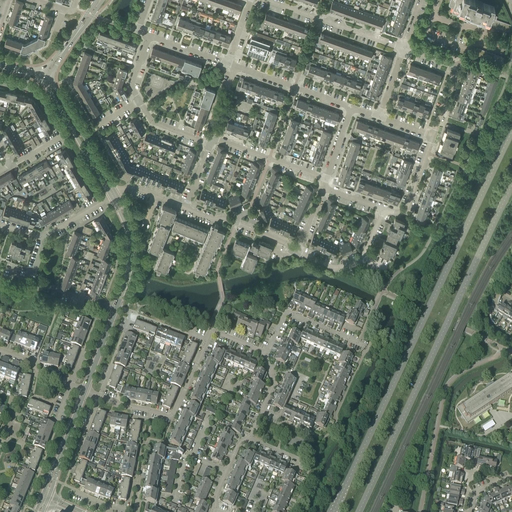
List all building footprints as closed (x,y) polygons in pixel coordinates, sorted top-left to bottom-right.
[(16,0),(14,6),(21,8),(23,3),(16,0)] [(223,9),(226,0),(220,0),(218,7),(223,9)] [(228,11),(231,2),(226,0),(223,9),(228,11)] [(450,0),(449,5),(449,7),(450,7),(453,8),(452,13),(452,14),(457,16),(457,14),(462,16),(462,17),(467,19),(469,14),(471,15),(472,14),(477,24),(489,28),(490,25),(493,18),(496,20),(497,16),(492,14),(494,7),(482,2),(476,0),(474,0),(450,0)] [(335,12),(338,3),(333,1),(330,10),(335,12)] [(409,9),(411,4),(402,1),(400,6),(409,9)] [(233,12),(236,3),(231,2),(228,11),(233,12)] [(163,12),(165,6),(156,3),(155,9),(163,12)] [(242,5),(236,3),(233,12),(239,14),(242,5)] [(340,13),(343,4),(338,3),(335,12),(340,13)] [(345,15),(348,6),(343,4),(340,13),(345,15)] [(20,14),(21,8),(14,6),(12,11),(20,14)] [(350,17),(353,8),(348,6),(345,15),(350,17)] [(407,14),(409,9),(400,6),(398,11),(407,14)] [(355,19),(359,10),(353,8),(350,17),(355,19)] [(166,13),(163,12),(155,9),(153,14),(164,18),(166,13)] [(361,21),(364,12),(359,10),(355,19),(361,21)] [(18,19),(20,14),(12,11),(10,17),(18,19)] [(405,19),(407,14),(398,11),(396,16),(405,19)] [(368,17),(369,14),(364,12),(361,21),(366,23),(368,17)] [(162,23),(164,18),(161,17),(153,14),(151,19),(162,23)] [(268,25),(271,16),(266,14),(263,23),(268,25)] [(371,24),(374,15),(369,14),(368,17),(366,23),(371,24)] [(46,15),(44,20),(51,23),(53,17),(46,15)] [(376,26),(379,17),(374,15),(371,24),(376,26)] [(182,29),(185,21),(180,19),(180,17),(178,16),(175,25),(177,26),(176,27),(182,29)] [(273,27),(277,18),(271,16),(268,25),(273,27)] [(404,24),(405,19),(396,16),(395,21),(404,24)] [(16,25),(18,19),(10,17),(8,22),(16,25)] [(384,19),(379,17),(376,26),(381,28),(384,19)] [(279,29),(282,20),(277,18),(273,27),(279,29)] [(49,29),(51,23),(44,20),(42,26),(49,29)] [(284,30),(287,21),(282,20),(279,29),(284,30)] [(187,31),(190,22),(185,21),(182,29),(187,31)] [(289,32),(292,23),(287,21),(284,30),(289,32)] [(402,29),(404,24),(395,21),(393,26),(402,29)] [(192,33),(195,24),(190,22),(187,31),(192,33)] [(294,34),(297,25),(292,23),(289,32),(294,34)] [(197,34),(200,26),(195,24),(192,33),(197,34)] [(299,36),(302,27),(297,25),(294,34),(299,36)] [(402,29),(393,26),(390,25),(388,30),(389,31),(393,32),(393,34),(395,33),(400,35),(402,29)] [(47,35),(49,29),(42,26),(40,32),(47,35)] [(202,36),(205,28),(200,26),(197,34),(202,36)] [(307,29),(302,27),(299,36),(304,38),(307,29)] [(207,38),(210,30),(205,28),(202,36),(207,38)] [(212,40),(215,31),(210,30),(207,38),(212,40)] [(217,42),(220,33),(215,31),(212,40),(217,42)] [(45,41),(47,35),(40,32),(38,38),(45,41)] [(102,43),(105,34),(100,32),(97,41),(102,43)] [(223,43),(226,35),(220,33),(217,42),(223,43)] [(107,44),(110,36),(105,34),(102,43),(101,45),(107,47),(108,44),(107,44)] [(323,44),(326,35),(321,34),(318,43),(323,44)] [(231,37),(226,35),(223,43),(228,45),(231,37)] [(328,46),(331,37),(326,35),(323,44),(328,46)] [(112,46),(115,38),(110,36),(107,44),(108,44),(112,46)] [(333,48),(337,39),(331,37),(328,46),(333,48)] [(10,48),(13,40),(7,38),(4,46),(10,48)] [(44,44),(45,41),(38,38),(31,41),(35,49),(37,49),(36,47),(44,44)] [(118,48),(121,40),(115,38),(112,46),(118,48)] [(270,44),(251,38),(246,52),(265,58),(270,44)] [(339,50),(342,41),(337,39),(333,48),(339,50)] [(16,50),(19,42),(13,40),(10,48),(16,50)] [(123,50),(126,41),(121,40),(118,48),(117,50),(122,52),(123,50)] [(35,49),(31,41),(25,44),(22,52),(25,53),(33,49),(34,50),(35,49)] [(128,52),(131,43),(126,41),(123,50),(128,52)] [(344,52),(347,43),(342,41),(339,50),(344,52)] [(22,52),(25,44),(19,42),(16,50),(22,52)] [(136,45),(131,43),(128,52),(133,53),(134,52),(136,45)] [(349,54),(352,44),(347,43),(344,52),(349,54)] [(354,55),(357,46),(352,44),(349,54),(354,55)] [(359,57),(362,48),(357,46),(354,55),(359,57)] [(155,57),(158,50),(152,48),(150,56),(155,57)] [(364,59),(367,50),(362,48),(359,57),(364,59)] [(272,61),(278,63),(282,52),(273,49),(270,56),(271,56),(271,55),(274,56),(272,61)] [(161,59),(163,52),(158,50),(155,57),(161,59)] [(373,52),(367,50),(364,59),(369,61),(373,52)] [(166,61),(169,54),(163,52),(161,59),(166,61)] [(287,54),(282,52),(278,63),(283,65),(286,56),(287,54)] [(171,63),(174,56),(169,54),(166,61),(171,63)] [(383,55),(381,60),(390,63),(392,58),(383,55)] [(177,65),(179,58),(174,56),(171,63),(177,65)] [(288,67),(291,58),(286,56),(283,65),(288,67)] [(182,67),(185,60),(179,58),(177,65),(182,67)] [(296,60),(291,58),(288,67),(293,69),(296,60)] [(190,72),(193,63),(185,60),(182,67),(182,69),(190,72)] [(388,68),(390,63),(381,60),(379,65),(388,68)] [(312,75),(315,67),(316,64),(308,61),(305,70),(308,71),(307,73),(312,75)] [(201,66),(193,63),(190,72),(198,75),(201,66)] [(412,75),(415,66),(410,64),(407,73),(412,75)] [(386,73),(388,68),(379,65),(377,70),(386,73)] [(317,77),(322,79),(325,71),(326,68),(321,66),(320,69),(317,77)] [(417,77),(420,68),(415,66),(412,75),(417,77)] [(82,82),(86,70),(79,67),(74,79),(76,80),(75,83),(73,83),(82,82)] [(120,67),(116,77),(124,80),(127,70),(120,67)] [(317,77),(320,69),(315,67),(312,75),(317,77)] [(423,78),(426,70),(420,68),(417,77),(423,78)] [(469,68),(467,74),(475,77),(478,78),(480,72),(469,68)] [(384,78),(386,73),(377,70),(375,75),(384,78)] [(428,80),(431,72),(426,70),(423,78),(428,80)] [(328,81),(331,72),(325,71),(322,79),(328,81)] [(333,83),(336,74),(331,72),(328,81),(333,83)] [(433,82),(436,74),(431,72),(428,80),(433,82)] [(338,84),(341,76),(336,74),(333,83),(338,84)] [(441,75),(436,74),(433,82),(438,84),(441,75)] [(474,82),(475,77),(467,74),(465,79),(473,82),(474,82)] [(348,88),(351,80),(352,77),(347,75),(346,78),(343,86),(348,88)] [(383,84),(384,78),(375,75),(374,80),(383,84)] [(343,86),(346,78),(341,76),(338,84),(343,86)] [(121,86),(124,80),(116,77),(113,87),(115,90),(121,86)] [(362,81),(357,79),(356,81),(353,90),(358,92),(362,81)] [(476,82),(474,82),(473,82),(465,79),(463,84),(474,88),(474,86),(475,86),(476,84),(475,84),(476,82)] [(245,91),(248,82),(243,80),(242,83),(238,82),(236,90),(239,91),(240,89),(245,91)] [(353,90),(356,81),(351,80),(348,88),(353,90)] [(381,89),(383,84),(374,80),(372,85),(381,89)] [(88,94),(82,82),(73,83),(75,83),(77,86),(75,87),(82,98),(88,94)] [(250,92),(253,84),(248,82),(245,91),(250,92)] [(255,94),(258,86),(253,84),(250,92),(255,94)] [(474,88),(463,84),(461,89),(472,93),(473,92),(473,91),(474,89),(474,88)] [(379,94),(381,89),(372,85),(370,90),(379,94)] [(127,97),(121,86),(115,90),(121,100),(127,97)] [(260,96),(263,88),(258,86),(255,94),(260,96)] [(206,88),(203,96),(212,99),(215,91),(206,88)] [(265,98),(268,89),(263,88),(260,96),(265,98)] [(271,100),(274,91),(268,89),(265,98),(271,100)] [(377,99),(379,94),(370,90),(367,89),(365,95),(367,95),(373,98),(377,99)] [(472,93),(461,89),(460,94),(468,97),(470,98),(471,97),(472,97),(472,95),(472,94),(472,93)] [(276,101),(279,93),(274,91),(271,100),(276,101)] [(284,95),(279,93),(276,101),(281,103),(284,95)] [(91,99),(88,94),(82,98),(85,103),(91,99)] [(400,94),(396,106),(401,107),(404,99),(405,96),(400,94)] [(468,97),(460,94),(458,99),(466,102),(469,103),(471,98),(470,98),(468,97)] [(29,104),(32,99),(27,98),(28,97),(22,96),(20,104),(25,105),(26,103),(29,104)] [(209,108),(212,99),(203,96),(200,105),(202,105),(209,108)] [(35,104),(32,99),(29,104),(30,107),(28,108),(31,113),(39,108),(36,103),(35,104)] [(94,103),(91,99),(85,103),(87,107),(94,103)] [(406,109),(409,101),(404,99),(401,107),(406,109)] [(466,102),(458,99),(456,104),(464,107),(466,102)] [(300,110),(303,102),(298,100),(297,102),(294,101),(292,106),(295,107),(295,108),(300,110)] [(411,111),(414,103),(409,101),(406,109),(411,111)] [(305,112),(308,103),(303,102),(300,110),(299,113),(304,115),(305,112)] [(97,108),(94,103),(87,107),(90,112),(97,108)] [(310,114),(313,105),(308,103),(305,112),(310,114)] [(416,113),(419,104),(414,103),(411,111),(416,113)] [(421,115),(424,106),(419,104),(416,113),(421,115)] [(463,112),(464,107),(456,104),(454,109),(463,112)] [(315,115),(318,107),(313,105),(310,114),(315,115)] [(430,108),(424,106),(421,115),(427,117),(430,108)] [(320,117),(323,109),(318,107),(315,115),(320,117)] [(42,113),(39,108),(31,113),(34,117),(42,113)] [(100,113),(97,108),(90,112),(93,117),(100,113)] [(325,119),(328,111),(323,109),(320,117),(325,119)] [(463,112),(454,109),(452,115),(455,116),(454,118),(463,121),(465,113),(463,112)] [(205,118),(207,113),(200,110),(198,116),(205,118)] [(330,123),(333,113),(328,111),(325,119),(325,121),(330,123)] [(269,112),(267,117),(275,120),(277,115),(269,112)] [(37,122),(46,116),(45,114),(43,115),(42,113),(34,117),(37,122)] [(339,114),(333,113),(330,123),(335,125),(336,123),(339,124),(341,117),(338,116),(339,114)] [(48,119),(46,116),(37,122),(39,127),(47,122),(46,120),(48,119)] [(131,127),(141,122),(139,119),(141,118),(140,116),(130,121),(131,124),(129,125),(131,127)] [(205,118),(198,116),(196,121),(203,124),(205,118)] [(273,125),(275,120),(267,117),(265,122),(273,125)] [(289,125),(297,128),(300,129),(302,123),(291,119),(289,125)] [(202,129),(203,124),(196,121),(194,127),(202,129)] [(359,131),(363,123),(357,121),(354,129),(359,131)] [(42,131),(51,126),(50,123),(48,124),(47,122),(39,127),(42,131)] [(135,131),(145,125),(144,123),(142,124),(141,122),(131,127),(132,130),(134,129),(135,131)] [(271,130),(273,125),(265,122),(263,127),(271,130)] [(230,133),(233,125),(228,123),(225,131),(230,133)] [(365,133),(368,125),(363,123),(359,131),(365,133)] [(146,128),(145,125),(135,131),(137,133),(135,134),(136,137),(146,131),(144,129),(146,128)] [(235,135),(238,126),(233,125),(230,133),(235,135)] [(244,125),(243,128),(240,137),(246,138),(246,137),(248,137),(251,128),(244,125)] [(296,130),(297,128),(289,125),(287,130),(295,133),(296,133),(297,131),(296,130)] [(370,135),(373,126),(368,125),(365,133),(370,135)] [(5,135),(13,131),(10,126),(2,130),(5,135)] [(53,128),(51,126),(42,131),(45,136),(53,132),(51,129),(53,128)] [(240,137),(243,128),(238,126),(235,135),(240,137)] [(375,137),(378,128),(373,126),(370,135),(375,137)] [(270,135),(271,130),(263,127),(261,132),(270,135)] [(380,139),(383,130),(378,128),(375,137),(380,139)] [(442,143),(439,152),(452,156),(460,133),(447,129),(444,138),(445,138),(444,143),(442,143)] [(293,138),(295,133),(287,130),(285,135),(293,138)] [(385,140),(388,132),(383,130),(380,139),(385,140)] [(15,135),(13,131),(5,135),(8,140),(15,135)] [(148,142),(152,132),(150,131),(149,133),(146,132),(142,142),(145,143),(146,141),(148,142)] [(322,131),(321,136),(329,139),(331,134),(322,131)] [(152,146),(157,136),(154,135),(155,133),(152,132),(148,142),(150,143),(150,145),(152,146)] [(270,135),(261,132),(259,132),(258,137),(259,137),(268,140),(270,135)] [(391,142),(394,134),(388,132),(385,140),(391,142)] [(106,138),(109,143),(116,139),(113,134),(106,138)] [(396,144),(399,136),(394,134),(391,142),(396,144)] [(18,140),(15,135),(8,140),(10,145),(18,140)] [(158,146),(162,136),(160,135),(159,137),(157,136),(152,146),(155,147),(156,145),(158,146)] [(162,150),(166,140),(164,139),(165,137),(162,136),(158,146),(160,147),(160,149),(162,150)] [(401,146),(404,138),(399,136),(396,144),(401,146)] [(266,146),(268,140),(259,137),(258,143),(266,146)] [(406,148),(409,139),(404,138),(401,146),(406,148)] [(119,143),(116,139),(109,143),(111,148),(119,143)] [(168,150),(172,140),(170,139),(169,141),(166,140),(162,150),(165,151),(166,149),(168,150)] [(411,150),(414,141),(409,139),(406,148),(411,150)] [(21,145),(18,140),(10,145),(13,149),(21,145)] [(175,141),(172,140),(168,150),(170,151),(169,153),(173,154),(177,144),(174,143),(175,141)] [(294,144),(292,143),(283,140),(281,145),(292,149),(293,149),(294,144)] [(325,149),(327,144),(319,141),(317,140),(315,146),(325,149)] [(352,141),(350,146),(358,149),(360,144),(352,141)] [(112,154),(122,148),(119,143),(111,148),(112,150),(111,151),(112,154)] [(24,150),(21,145),(13,149),(16,154),(24,150)] [(218,149),(216,154),(225,158),(227,153),(223,151),(224,148),(218,145),(216,149),(218,149)] [(292,149),(281,145),(280,150),(290,154),(292,149)] [(323,154),(325,149),(315,146),(313,151),(323,154)] [(117,157),(124,153),(122,148),(112,154),(114,156),(115,155),(117,157)] [(189,149),(187,154),(196,158),(197,153),(199,153),(201,150),(194,148),(193,151),(189,149)] [(57,154),(60,159),(68,155),(65,150),(61,152),(57,154)] [(322,159),(323,154),(313,151),(311,156),(313,156),(322,159)] [(354,160),(356,154),(348,152),(346,157),(354,160)] [(127,157),(124,153),(117,157),(119,162),(127,157)] [(193,163),(196,158),(187,154),(185,159),(193,163)] [(225,158),(216,154),(214,159),(223,163),(225,158)] [(63,164),(70,159),(68,155),(60,159),(63,164)] [(322,159),(313,156),(311,162),(320,165),(322,159)] [(130,162),(127,157),(119,162),(122,167),(123,166),(125,170),(130,166),(128,163),(130,162)] [(354,160),(346,157),(344,162),(353,165),(354,160)] [(65,168),(73,164),(70,159),(63,164),(65,168)] [(191,168),(193,163),(185,159),(183,164),(191,168)] [(223,163),(214,159),(212,164),(221,168),(223,163)] [(46,160),(42,163),(46,171),(51,168),(46,160)] [(404,160),(402,165),(410,168),(412,163),(404,160)] [(252,163),(250,168),(258,171),(260,166),(262,167),(264,164),(257,161),(256,164),(252,163)] [(353,165),(344,162),(342,167),(351,170),(353,165)] [(46,171),(42,163),(37,166),(41,174),(46,171)] [(68,173),(76,169),(73,164),(65,168),(68,173)] [(189,173),(191,168),(183,164),(181,169),(189,173)] [(221,168),(212,164),(210,170),(219,173),(221,168)] [(408,173),(410,168),(402,165),(400,164),(398,169),(400,170),(408,173)] [(135,175),(138,167),(133,165),(132,167),(130,166),(125,170),(130,172),(130,173),(135,175)] [(43,176),(41,174),(37,166),(32,169),(37,176),(38,179),(43,176)] [(434,166),(432,171),(441,174),(442,169),(434,166)] [(140,177),(143,169),(138,167),(135,175),(140,177)] [(351,170),(342,167),(341,172),(349,175),(351,170)] [(256,176),(258,171),(250,168),(248,173),(256,176)] [(272,172),(270,176),(278,180),(281,175),(277,173),(278,170),(272,168),(271,171),(272,172)] [(37,176),(32,169),(28,171),(32,179),(37,176)] [(71,178),(79,173),(76,169),(68,173),(71,178)] [(144,181),(148,171),(143,169),(140,177),(142,178),(141,180),(144,181)] [(219,173),(210,170),(208,175),(217,178),(219,173)] [(407,178),(408,173),(400,170),(398,175),(407,178)] [(32,179),(28,171),(23,174),(27,182),(32,179)] [(150,181),(153,173),(148,171),(144,181),(147,182),(148,180),(150,181)] [(443,175),(441,174),(432,171),(430,176),(439,179),(441,180),(443,175)] [(11,172),(6,175),(10,183),(15,180),(11,172)] [(351,175),(349,175),(341,172),(339,177),(347,180),(349,181),(351,175)] [(74,183),(81,178),(79,173),(71,178),(74,183)] [(154,185),(158,175),(153,173),(150,181),(152,182),(151,184),(154,185)] [(256,178),(256,176),(248,173),(246,178),(256,182),(257,179),(256,178)] [(27,182),(23,174),(18,177),(23,185),(27,182)] [(10,183),(6,175),(1,178),(5,185),(10,183)] [(160,185),(163,177),(158,175),(154,185),(157,186),(157,184),(160,185)] [(217,178),(208,175),(206,180),(214,183),(217,178)] [(405,183),(407,178),(398,175),(396,180),(405,183)] [(276,185),(278,180),(270,176),(268,181),(276,185)] [(437,185),(439,179),(430,176),(428,181),(437,185)] [(164,189),(168,179),(163,177),(160,185),(162,186),(161,188),(164,189)] [(344,188),(347,180),(339,177),(337,182),(339,183),(338,186),(344,188)] [(84,183),(81,178),(74,183),(76,187),(84,183)] [(255,185),(256,182),(246,178),(244,183),(252,186),(253,184),(255,185)] [(170,189),(173,181),(168,179),(164,189),(167,190),(168,188),(170,189)] [(174,193),(178,183),(173,181),(170,189),(172,190),(171,192),(174,193)] [(274,190),(276,185),(268,181),(267,183),(265,183),(264,185),(274,190)] [(361,191),(364,182),(359,181),(356,189),(361,191)] [(435,190),(437,185),(428,181),(427,187),(435,190)] [(368,189),(370,184),(364,182),(361,191),(366,193),(368,189)] [(87,188),(84,183),(76,187),(79,192),(87,188)] [(183,185),(178,183),(174,193),(177,194),(178,192),(180,193),(183,185)] [(251,189),(252,186),(244,183),(242,188),(252,192),(253,189),(251,189)] [(372,195),(375,186),(370,184),(368,189),(366,193),(372,195)] [(272,195),(274,190),(264,185),(263,188),(265,189),(264,191),(272,195)] [(306,186),(304,191),(312,195),(314,190),(316,191),(317,188),(311,185),(309,188),(306,186)] [(377,196),(380,188),(375,186),(372,195),(377,196)] [(433,195),(435,190),(427,187),(425,192),(433,195)] [(89,192),(87,188),(79,192),(82,197),(89,192)] [(251,195),(252,192),(242,188),(240,193),(248,196),(249,194),(251,195)] [(382,198),(385,190),(380,188),(377,196),(382,198)] [(387,200),(390,192),(385,190),(382,198),(387,200)] [(207,193),(202,191),(200,194),(197,193),(195,200),(198,201),(199,199),(204,201),(207,193)] [(272,195),(264,191),(263,193),(261,192),(259,195),(269,200),(272,195)] [(309,200),(312,195),(304,191),(301,196),(309,200)] [(92,197),(89,192),(82,197),(84,201),(92,197)] [(392,202),(395,193),(390,192),(387,200),(392,202)] [(433,195),(425,192),(423,197),(431,200),(434,201),(436,196),(433,195)] [(212,195),(207,193),(204,201),(206,202),(205,204),(208,205),(212,195)] [(401,195),(395,193),(392,202),(397,204),(401,195)] [(238,194),(233,196),(236,204),(244,201),(243,198),(240,199),(238,194)] [(214,205),(217,197),(212,195),(208,205),(211,206),(211,204),(214,205)] [(267,205),(269,200),(259,195),(258,198),(260,199),(259,201),(267,205)] [(236,204),(233,196),(228,198),(230,203),(227,205),(229,208),(236,204)] [(307,205),(309,200),(301,196),(299,201),(307,205)] [(218,209),(222,199),(217,197),(214,205),(216,206),(215,208),(218,209)] [(430,205),(431,200),(423,197),(421,202),(430,205)] [(328,202),(326,207),(334,211),(336,205),(333,204),(334,201),(328,198),(326,201),(328,202)] [(227,201),(222,199),(218,209),(221,210),(221,208),(224,209),(227,201)] [(69,200),(65,203),(69,211),(74,208),(69,200)] [(305,210),(307,205),(299,201),(297,206),(305,210)] [(428,210),(430,205),(421,202),(419,207),(428,210)] [(69,211),(65,203),(60,206),(64,214),(69,211)] [(259,209),(261,214),(270,211),(268,206),(263,208),(262,205),(259,207),(260,209),(259,209)] [(64,214),(60,206),(55,208),(60,216),(64,214)] [(163,239),(168,228),(175,210),(163,206),(158,218),(157,218),(155,222),(158,223),(148,248),(158,252),(163,241),(164,241),(165,239),(163,239)] [(303,215),(305,210),(297,206),(295,211),(303,215)] [(332,215),(334,211),(326,207),(324,212),(332,215)] [(426,215),(428,210),(419,207),(418,212),(426,215)] [(60,216),(55,208),(50,211),(55,219),(60,216)] [(55,219),(50,211),(46,214),(50,222),(55,219)] [(272,216),(270,211),(261,214),(263,220),(264,222),(268,221),(267,218),(272,216)] [(303,215),(295,211),(292,216),(300,220),(303,215)] [(330,220),(332,215),(324,212),(322,217),(330,220)] [(426,215),(418,212),(416,218),(418,218),(416,222),(424,224),(427,216),(426,215)] [(50,222),(46,214),(41,217),(46,225),(50,222)] [(361,217),(359,222),(367,225),(369,221),(371,221),(373,218),(366,215),(365,218),(361,217)] [(97,226),(105,222),(103,219),(105,218),(103,216),(94,221),(97,226)] [(327,225),(330,220),(322,217),(319,222),(327,225)] [(171,228),(203,240),(207,230),(201,228),(202,227),(200,226),(199,228),(189,223),(189,222),(188,221),(187,223),(175,218),(171,228)] [(272,230),(276,220),(271,218),(268,226),(270,227),(269,229),(272,230)] [(404,223),(395,218),(393,223),(394,224),(393,225),(389,223),(386,231),(389,232),(385,240),(379,237),(378,241),(381,242),(379,246),(383,248),(383,250),(382,249),(379,254),(388,258),(390,254),(393,255),(397,246),(394,244),(398,236),(401,238),(405,228),(402,227),(404,223)] [(278,230),(281,222),(276,220),(272,230),(275,231),(276,229),(278,230)] [(107,226),(105,222),(97,226),(100,231),(107,226)] [(282,234),(286,224),(281,222),(278,230),(280,231),(279,233),(282,234)] [(327,225),(319,222),(317,227),(325,230),(327,225)] [(365,230),(367,225),(359,222),(357,227),(365,230)] [(196,263),(195,264),(196,265),(194,270),(196,271),(194,275),(197,276),(199,272),(204,274),(217,244),(218,244),(223,232),(220,230),(221,227),(218,225),(215,223),(213,228),(212,227),(202,251),(201,250),(200,252),(201,253),(197,263),(196,263)] [(288,235),(291,227),(286,224),(282,234),(284,235),(285,234),(288,235)] [(110,231),(107,226),(100,231),(102,236),(104,234),(106,237),(112,237),(109,231),(110,231)] [(296,229),(291,227),(288,235),(293,237),(292,238),(295,239),(296,236),(293,235),(296,229)] [(364,232),(365,230),(357,227),(355,232),(365,236),(366,233),(364,232)] [(74,232),(72,237),(80,240),(82,235),(74,232)] [(364,239),(365,236),(355,232),(352,237),(361,240),(362,238),(364,239)] [(314,246),(318,238),(313,236),(310,242),(307,241),(306,244),(309,245),(309,244),(314,246)] [(78,245),(80,240),(72,237),(70,242),(78,245)] [(110,242),(112,237),(106,237),(105,240),(103,239),(101,244),(109,247),(111,242),(110,242)] [(358,245),(361,240),(352,237),(350,242),(358,245)] [(318,250),(323,240),(318,238),(314,246),(317,247),(316,249),(318,250)] [(25,242),(21,241),(17,240),(16,243),(12,242),(8,251),(13,253),(12,256),(22,259),(23,256),(27,257),(30,248),(25,246),(25,247),(23,247),(25,242)] [(244,255),(248,245),(235,240),(231,250),(244,255)] [(324,250),(328,242),(323,240),(318,250),(321,251),(322,249),(324,250)] [(255,251),(267,257),(271,247),(259,241),(257,244),(256,244),(256,243),(253,242),(250,247),(255,249),(255,251)] [(76,250),(78,245),(70,242),(68,247),(76,250)] [(328,254),(333,244),(328,242),(324,250),(326,251),(326,253),(328,254)] [(349,242),(344,244),(347,252),(352,250),(355,249),(354,246),(351,247),(349,242)] [(107,252),(109,247),(101,244),(99,249),(107,252)] [(338,247),(333,244),(328,254),(331,256),(332,254),(334,255),(338,247)] [(347,252),(344,244),(339,246),(341,251),(338,252),(339,255),(342,254),(347,252)] [(75,255),(76,250),(68,247),(66,252),(75,255)] [(157,259),(157,261),(158,262),(156,267),(157,268),(156,272),(159,273),(160,269),(166,271),(173,252),(163,248),(159,260),(157,259)] [(106,255),(107,252),(99,249),(97,255),(107,259),(108,256),(106,255)] [(251,270),(255,262),(256,258),(246,253),(241,266),(251,270)] [(72,256),(70,261),(78,264),(80,259),(72,256)] [(102,258),(100,264),(111,267),(112,265),(110,264),(111,262),(102,258)] [(76,269),(78,264),(70,261),(68,266),(76,269)] [(111,267),(100,264),(99,269),(107,272),(108,270),(110,270),(111,267)] [(74,274),(76,269),(68,266),(66,271),(74,274)] [(106,274),(107,272),(99,269),(97,274),(107,278),(108,275),(106,274)] [(74,274),(66,271),(64,276),(72,280),(74,274)] [(107,278),(97,274),(95,279),(103,282),(104,280),(106,280),(107,278)] [(70,285),(72,280),(64,276),(62,282),(70,285)] [(102,284),(103,282),(95,279),(93,284),(103,288),(104,285),(102,284)] [(69,290),(70,285),(62,282),(60,287),(69,290)] [(102,291),(103,288),(93,284),(91,289),(99,292),(100,290),(102,291)] [(97,297),(99,292),(91,289),(89,294),(97,297)] [(295,304),(297,305),(302,294),(300,294),(299,295),(296,294),(296,292),(294,292),(287,309),(291,310),(293,305),(294,305),(295,304)] [(299,314),(306,298),(303,296),(303,295),(302,294),(297,305),(300,306),(297,313),(299,314)] [(307,309),(312,299),(310,298),(310,299),(306,298),(299,314),(301,315),(304,308),(307,309)] [(315,305),(316,302),(313,301),(313,299),(312,299),(307,309),(310,310),(307,317),(309,318),(315,305)] [(498,313),(503,316),(508,308),(511,303),(509,302),(507,304),(506,303),(505,306),(503,305),(501,308),(498,306),(494,313),(497,315),(498,313)] [(503,316),(508,319),(511,311),(511,310),(510,309),(511,307),(511,306),(511,304),(511,303),(508,308),(503,316)] [(316,316),(321,306),(319,305),(318,306),(315,305),(309,318),(311,319),(313,315),(316,316)] [(319,322),(325,309),(322,308),(322,306),(321,306),(316,316),(319,318),(317,322),(319,322)] [(361,314),(362,311),(355,308),(354,309),(353,313),(357,316),(361,317),(362,314),(361,314)] [(326,321),(330,310),(329,309),(328,311),(325,309),(319,322),(321,323),(323,319),(326,321)] [(329,327),(335,313),(332,312),(332,310),(330,310),(326,321),(329,322),(327,326),(329,327)] [(353,313),(348,311),(346,316),(355,321),(357,316),(353,313)] [(270,324),(268,323),(261,320),(258,326),(247,321),(248,318),(235,312),(233,319),(239,321),(236,327),(248,333),(247,336),(253,338),(254,335),(261,338),(265,329),(268,330),(270,324)] [(336,325),(340,314),(339,314),(338,315),(335,313),(329,327),(331,328),(333,324),(336,325)] [(342,315),(340,314),(336,325),(339,326),(337,330),(339,331),(343,322),(345,318),(341,316),(342,315)] [(355,321),(346,316),(345,318),(343,322),(353,326),(355,321)] [(80,318),(78,324),(88,328),(91,322),(80,318)] [(143,334),(147,325),(143,324),(136,322),(133,330),(138,332),(143,334)] [(87,333),(88,328),(78,324),(76,329),(87,333)] [(150,327),(147,325),(143,334),(149,336),(154,337),(157,330),(150,327)] [(305,343),(310,332),(307,331),(309,327),(306,326),(302,335),(300,339),(304,341),(303,342),(305,343)] [(85,338),(87,333),(76,329),(74,334),(85,338)] [(160,341),(164,331),(159,329),(155,339),(160,341)] [(311,344),(317,330),(314,329),(313,333),(310,332),(305,343),(307,344),(307,342),(311,344)] [(315,347),(320,336),(317,335),(319,331),(317,330),(311,344),(314,345),(313,346),(315,347)] [(164,345),(165,343),(169,333),(164,331),(160,341),(159,343),(164,345)] [(302,335),(292,331),(290,336),(298,339),(300,340),(300,339),(302,335)] [(11,342),(14,335),(6,332),(2,343),(8,345),(9,341),(11,342)] [(19,345),(24,335),(19,333),(17,337),(14,335),(11,342),(15,343),(14,346),(16,346),(16,344),(19,345)] [(170,345),(174,335),(169,333),(165,343),(170,345)] [(320,348),(326,334),(324,333),(322,337),(320,336),(315,347),(317,348),(317,346),(320,348)] [(83,343),(85,338),(74,334),(72,339),(83,343)] [(126,334),(124,339),(135,343),(137,338),(133,336),(131,335),(126,334)] [(325,351),(330,341),(327,339),(328,335),(326,334),(320,348),(324,349),(323,351),(325,351)] [(25,347),(29,337),(24,335),(19,345),(25,347)] [(175,347),(179,336),(174,335),(170,345),(175,347)] [(184,338),(179,336),(175,347),(181,349),(183,343),(184,341),(184,338)] [(297,346),(300,340),(298,339),(290,336),(288,341),(293,343),(293,344),(297,346)] [(30,349),(34,339),(29,337),(25,347),(30,349)] [(292,347),(293,344),(293,343),(288,341),(282,338),(281,341),(283,342),(282,345),(292,349),(293,348),(292,347)] [(330,352),(336,339),(334,338),(332,342),(330,341),(325,351),(327,352),(327,351),(330,352)] [(42,342),(34,339),(30,349),(35,351),(37,348),(40,349),(42,342)] [(81,348),(83,343),(72,339),(70,344),(81,348)] [(135,343),(124,339),(122,344),(133,348),(135,343)] [(335,356),(340,345),(337,344),(339,340),(336,339),(330,352),(334,354),(333,355),(335,356)] [(342,346),(340,345),(335,356),(336,356),(337,355),(341,357),(342,353),(346,343),(344,342),(342,346)] [(187,347),(185,353),(193,356),(195,353),(195,352),(197,346),(190,343),(188,347),(187,347)] [(133,348),(122,344),(120,349),(131,353),(133,348)] [(292,351),(292,349),(282,345),(280,347),(278,346),(277,349),(289,354),(290,350),(292,351)] [(69,351),(67,356),(75,360),(77,356),(76,356),(79,349),(71,346),(69,351)] [(229,362),(233,352),(230,351),(232,347),(229,346),(226,353),(225,356),(224,360),(229,362)] [(129,358),(131,353),(120,349),(118,354),(129,358)] [(287,357),(289,354),(277,349),(276,351),(278,352),(277,354),(288,359),(289,357),(287,357)] [(234,364),(239,351),(237,350),(235,354),(233,352),(229,362),(234,364)] [(239,366),(243,357),(240,356),(241,351),(239,351),(234,364),(239,366)] [(215,352),(213,357),(221,360),(223,361),(224,360),(225,356),(223,355),(220,354),(219,354),(219,353),(217,352),(215,352)] [(192,360),(193,356),(185,353),(183,358),(181,363),(189,366),(191,360),(192,360)] [(344,354),(342,353),(341,357),(340,358),(349,362),(352,357),(344,354)] [(127,363),(129,358),(118,354),(116,359),(127,363)] [(243,368),(249,355),(247,354),(245,358),(243,357),(239,366),(243,368)] [(288,359),(277,354),(276,357),(274,356),(273,359),(285,364),(286,360),(287,361),(288,359)] [(249,371),(253,361),(250,360),(252,356),(249,355),(243,368),(242,371),(248,373),(249,371)] [(74,363),(75,360),(67,356),(65,362),(63,367),(71,370),(74,363)] [(221,360),(213,357),(211,362),(218,365),(221,366),(223,361),(221,360)] [(0,375),(5,378),(9,367),(6,366),(6,365),(7,364),(9,359),(6,358),(0,373),(0,375)] [(255,362),(253,361),(249,371),(254,373),(259,359),(257,358),(255,362)] [(349,362),(340,358),(338,363),(342,365),(347,367),(349,362)] [(125,369),(127,363),(116,359),(114,365),(125,369)] [(9,379),(16,361),(13,360),(11,366),(12,367),(12,368),(9,367),(5,378),(9,379)] [(19,363),(16,361),(9,379),(15,381),(17,376),(18,374),(19,371),(16,370),(16,368),(18,368),(19,363)] [(216,369),(218,365),(211,362),(208,361),(206,366),(216,370),(217,369),(216,369)] [(179,364),(177,369),(187,374),(189,368),(179,364)] [(341,368),(337,366),(336,369),(349,374),(351,371),(353,372),(354,370),(347,367),(342,365),(341,368)] [(112,373),(111,377),(120,380),(122,375),(121,374),(123,369),(115,366),(113,373),(112,373)] [(216,370),(206,366),(204,371),(213,375),(215,371),(216,371),(216,370)] [(187,374),(177,369),(175,374),(185,379),(187,374)] [(265,373),(256,369),(253,374),(255,375),(263,378),(265,373)] [(349,374),(336,369),(335,370),(339,372),(338,375),(349,380),(350,378),(348,377),(349,374)] [(212,379),(213,375),(204,371),(202,376),(212,380),(213,379),(212,379)] [(183,384),(185,379),(175,374),(173,379),(183,384)] [(261,383),(263,378),(255,375),(253,374),(251,379),(253,380),(255,381),(261,383)] [(21,380),(20,386),(29,388),(30,384),(31,377),(23,375),(22,381),(21,380)] [(349,380),(338,375),(336,378),(332,376),(331,378),(345,384),(346,381),(348,382),(349,380)] [(478,396),(477,395),(457,408),(467,423),(487,409),(486,408),(511,391),(511,375),(510,377),(510,375),(478,396)] [(212,380),(202,376),(199,381),(209,385),(211,381),(212,380)] [(283,381),(285,382),(294,386),(296,381),(285,376),(283,381)] [(120,380),(111,377),(109,380),(110,381),(109,382),(111,383),(109,388),(115,390),(114,392),(120,394),(123,388),(118,386),(120,380)] [(344,387),(345,384),(331,378),(331,380),(334,382),(333,385),(345,390),(346,388),(344,387)] [(180,389),(183,384),(173,379),(170,384),(180,389)] [(209,385),(199,381),(197,386),(208,390),(208,389),(207,388),(209,385)] [(265,385),(261,383),(255,381),(254,385),(253,384),(252,386),(262,390),(265,385)] [(285,382),(283,387),(292,391),(294,386),(285,382)] [(344,392),(345,390),(333,385),(332,388),(328,386),(327,388),(340,394),(342,391),(344,392)] [(28,392),(29,388),(20,386),(19,392),(18,397),(26,399),(28,392)] [(169,391),(166,396),(174,400),(176,396),(179,390),(171,386),(169,391)] [(207,391),(208,390),(197,386),(195,391),(205,395),(206,391),(207,391)] [(260,395),(262,390),(252,386),(251,387),(252,387),(251,391),(260,395)] [(283,387),(280,392),(290,396),(292,391),(283,387)] [(339,397),(340,394),(327,388),(326,390),(330,392),(329,395),(331,396),(332,396),(341,400),(342,398),(339,397)] [(203,398),(205,395),(195,391),(193,396),(203,400),(204,399),(203,398)] [(260,395),(251,391),(249,395),(248,394),(248,396),(258,400),(260,395)] [(280,392),(278,397),(288,401),(290,396),(280,392)] [(173,404),(174,400),(166,396),(164,401),(164,402),(162,407),(170,410),(172,404),(173,404)] [(203,401),(203,400),(193,396),(191,401),(200,405),(202,401),(203,401)] [(258,400),(248,396),(247,397),(248,397),(247,401),(253,404),(256,405),(258,400)] [(339,402),(341,400),(332,396),(331,396),(329,401),(336,404),(337,401),(339,402)] [(288,401),(278,397),(276,402),(285,406),(288,401)] [(252,406),(253,404),(247,401),(245,400),(242,405),(249,408),(250,406),(252,406)] [(37,413),(40,404),(37,403),(36,403),(30,401),(27,409),(32,410),(32,411),(37,413)] [(335,406),(336,404),(329,401),(327,406),(335,409),(336,407),(335,406)] [(285,406),(276,402),(274,407),(281,410),(283,411),(285,407),(285,406)] [(44,406),(40,404),(37,413),(42,415),(42,414),(47,416),(50,408),(44,406)] [(191,404),(188,410),(197,413),(199,408),(191,404)] [(248,411),(249,408),(242,405),(240,410),(248,414),(249,411),(248,411)] [(286,419),(291,408),(289,407),(289,409),(285,407),(283,411),(280,419),(282,420),(283,417),(286,419)] [(290,423),(295,411),(292,410),(293,409),(291,408),(286,419),(289,420),(288,422),(290,423)] [(194,418),(197,413),(188,410),(186,414),(186,415),(193,417),(194,418)] [(95,417),(94,421),(103,424),(105,419),(104,419),(106,414),(98,411),(96,417),(95,417)] [(296,423),(301,412),(299,411),(298,413),(295,411),(290,423),(292,424),(293,422),(296,423)] [(331,416),(332,414),(325,411),(323,416),(327,418),(331,420),(332,417),(331,416)] [(300,427),(305,416),(302,414),(302,413),(301,412),(296,423),(299,424),(298,426),(300,427)] [(193,417),(186,415),(186,414),(183,413),(181,418),(192,423),(192,421),(191,421),(193,417)] [(323,416),(318,414),(316,419),(325,423),(327,418),(323,416)] [(244,421),(245,418),(238,415),(236,420),(244,424),(245,421),(244,421)] [(306,427),(310,416),(309,416),(308,417),(305,416),(300,427),(302,428),(303,426),(306,427)] [(312,417),(310,416),(306,427),(309,428),(308,431),(310,432),(315,420),(312,419),(312,417)] [(192,423),(181,418),(179,423),(188,427),(190,424),(191,424),(192,423)] [(325,423),(316,419),(313,424),(323,428),(325,423)] [(492,420),(482,427),(485,432),(495,425),(492,420)] [(44,421),(42,426),(52,430),(54,425),(46,422),(44,421)] [(101,430),(103,424),(94,421),(93,425),(90,431),(98,434),(100,429),(101,430)] [(131,426),(130,432),(139,434),(140,430),(141,423),(133,421),(132,426),(131,426)] [(187,431),(188,427),(179,423),(177,428),(187,432),(188,431),(187,431)] [(239,431),(241,428),(234,425),(231,430),(240,434),(241,431),(239,431)] [(50,435),(52,430),(42,426),(40,431),(50,435)] [(187,434),(187,432),(177,428),(175,433),(184,437),(186,433),(187,434)] [(224,429),(222,435),(231,439),(233,436),(234,436),(235,434),(224,429)] [(48,440),(50,435),(40,431),(38,436),(48,440)] [(89,432),(87,437),(97,441),(99,436),(89,432)] [(138,438),(139,434),(130,432),(129,438),(130,438),(129,443),(137,444),(138,438)] [(183,441),(184,437),(175,433),(172,438),(183,442),(184,441),(183,441)] [(230,441),(231,439),(222,435),(220,440),(231,444),(231,442),(230,441)] [(46,445),(48,440),(38,436),(36,441),(46,445)] [(95,447),(97,441),(87,437),(85,443),(95,447)] [(182,444),(183,442),(172,438),(170,443),(180,447),(181,443),(182,444)] [(231,444),(220,440),(218,445),(227,449),(228,446),(230,446),(231,444)] [(46,445),(36,441),(34,447),(44,451),(46,445)] [(93,452),(95,447),(85,443),(83,448),(93,452)] [(226,451),(227,449),(218,445),(216,449),(226,454),(227,452),(226,451)] [(91,457),(93,452),(83,448),(81,453),(91,457)] [(258,465),(263,454),(260,453),(262,449),(259,448),(253,461),(257,463),(257,464),(258,465)] [(32,454),(30,459),(39,462),(40,458),(43,452),(35,449),(33,454),(32,454)] [(225,456),(226,454),(216,449),(213,454),(223,459),(224,456),(225,456)] [(475,458),(477,451),(473,451),(473,452),(464,450),(462,459),(466,460),(471,461),(472,457),(475,458)] [(263,466),(269,452),(267,451),(266,455),(263,454),(258,465),(260,465),(260,464),(263,466)] [(486,469),(488,459),(479,458),(480,452),(477,451),(475,458),(479,459),(477,467),(486,469)] [(246,453),(243,458),(251,462),(255,454),(251,452),(249,455),(246,453)] [(268,469),(273,458),(270,457),(272,453),(269,452),(263,466),(267,467),(266,468),(268,469)] [(91,457),(81,453),(79,458),(89,462),(91,457)] [(222,461),(223,459),(213,454),(211,460),(222,464),(223,462),(222,461)] [(273,470),(279,456),(277,455),(275,459),(273,458),(268,469),(270,470),(270,468),(273,470)] [(278,475),(283,463),(280,462),(282,457),(279,456),(273,470),(272,472),(278,475)] [(497,461),(488,459),(486,469),(495,470),(497,462),(500,463),(501,456),(498,456),(497,461)] [(249,467),(251,462),(243,458),(241,463),(248,466),(249,467)] [(464,469),(466,460),(462,459),(457,458),(455,467),(451,466),(450,469),(457,471),(457,467),(464,469)] [(37,466),(39,462),(30,459),(28,464),(29,464),(27,469),(35,472),(37,466)] [(88,463),(80,460),(77,467),(76,471),(84,474),(86,469),(85,469),(88,463)] [(285,464),(283,463),(278,475),(279,475),(280,473),(284,474),(285,470),(289,461),(287,460),(285,464)] [(246,470),(248,466),(241,463),(238,462),(236,467),(246,472),(247,470),(246,470)] [(246,473),(246,472),(236,467),(234,472),(243,476),(245,472),(246,473)] [(456,474),(457,471),(450,469),(449,473),(453,473),(451,482),(461,484),(462,480),(463,475),(456,474)] [(24,470),(22,476),(32,480),(32,478),(33,479),(34,476),(33,475),(33,474),(24,470)] [(287,471),(285,470),(284,474),(283,476),(293,480),(295,481),(297,475),(287,471)] [(82,480),(84,474),(76,471),(74,475),(74,476),(76,477),(74,482),(79,484),(79,486),(85,488),(87,482),(82,480)] [(242,480),(243,476),(234,472),(232,477),(242,481),(243,480),(242,480)] [(32,480),(22,476),(20,481),(29,484),(29,483),(31,484),(32,481),(31,481),(32,480)] [(293,480),(283,476),(281,481),(285,483),(295,487),(295,486),(290,485),(293,480)] [(242,481),(232,477),(230,482),(239,486),(240,482),(242,483),(242,481)] [(121,484),(119,489),(128,491),(129,487),(130,480),(122,478),(121,484)] [(200,483),(200,484),(210,489),(212,483),(207,481),(203,479),(201,483),(200,483)] [(89,492),(93,482),(88,480),(87,482),(85,488),(84,490),(89,492)] [(28,486),(29,484),(20,481),(18,486),(28,490),(28,488),(29,489),(30,486),(28,486)] [(94,494),(98,484),(93,482),(89,492),(94,494)] [(237,490),(239,486),(230,482),(227,487),(238,491),(238,490),(237,490)] [(292,492),(295,487),(285,483),(284,486),(282,485),(282,487),(292,492)] [(99,496),(103,486),(98,484),(94,494),(99,496)] [(208,494),(210,489),(200,484),(199,485),(200,486),(198,489),(208,494)] [(28,490),(18,486),(16,491),(25,494),(25,493),(27,494),(28,491),(27,491),(28,490)] [(104,498),(108,488),(103,486),(99,496),(104,498)] [(237,493),(238,491),(227,487),(225,492),(228,493),(235,496),(236,492),(237,493)] [(290,497),(292,492),(282,487),(281,489),(282,489),(281,492),(290,497)] [(108,488),(104,498),(110,500),(110,498),(111,496),(114,490),(108,488)] [(506,501),(502,491),(499,492),(498,488),(496,489),(501,501),(504,500),(504,502),(506,501)] [(511,497),(511,488),(507,489),(506,488),(504,489),(504,490),(502,491),(506,501),(508,500),(507,499),(511,497)] [(128,495),(128,491),(119,489),(118,495),(119,495),(118,500),(126,502),(127,495),(128,495)] [(206,498),(208,494),(198,489),(197,493),(196,493),(195,494),(206,498)] [(495,494),(493,495),(497,505),(501,503),(501,501),(496,489),(494,490),(495,494)] [(25,494),(16,491),(14,496),(24,500),(24,498),(25,499),(26,496),(24,496),(25,494)] [(288,502),(290,497),(281,492),(279,496),(278,495),(277,497),(288,502)] [(236,497),(235,496),(228,493),(226,498),(234,502),(236,497)] [(203,504),(204,503),(206,498),(195,494),(195,495),(196,496),(194,500),(200,502),(203,504)] [(497,505),(493,495),(491,496),(490,494),(488,495),(489,497),(484,499),(491,506),(491,505),(495,504),(496,505),(497,505)] [(23,501),(24,500),(14,496),(12,501),(21,504),(21,503),(23,504),(24,501),(23,501)] [(286,507),(288,502),(277,497),(277,499),(278,499),(276,502),(286,507)] [(232,507),(234,502),(226,498),(224,503),(232,507)] [(491,506),(484,499),(483,503),(481,502),(480,505),(481,505),(480,508),(490,511),(491,510),(489,509),(491,506)] [(21,504),(12,501),(9,506),(13,508),(18,510),(19,510),(20,508),(21,509),(22,506),(20,506),(21,504)] [(210,506),(204,503),(203,504),(200,502),(198,507),(207,511),(208,508),(209,509),(210,506)] [(286,507),(276,502),(275,506),(274,505),(273,507),(284,511),(286,507)]
